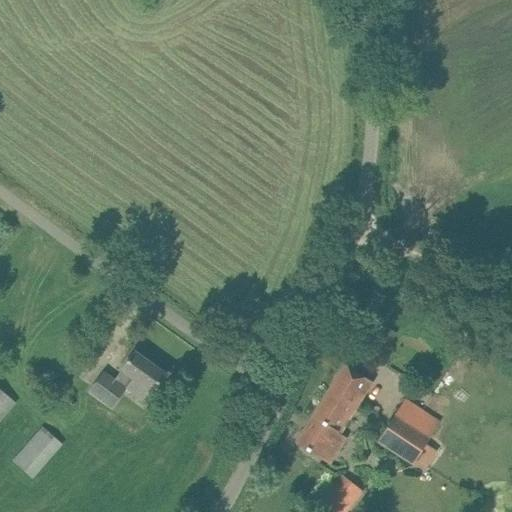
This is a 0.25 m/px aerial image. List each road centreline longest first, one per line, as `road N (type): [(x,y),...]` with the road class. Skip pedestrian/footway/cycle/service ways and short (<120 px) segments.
road 1 (unclassified): [(286,394),(0,199)]
road 2 (unclassified): [(349,237),(366,145),(357,0)]
road 3 (unclassified): [(349,237),(463,279),(511,277)]
road 4 (unclassified): [(286,394),(349,237)]
road 5 (unclassified): [(220,511),(286,394)]
